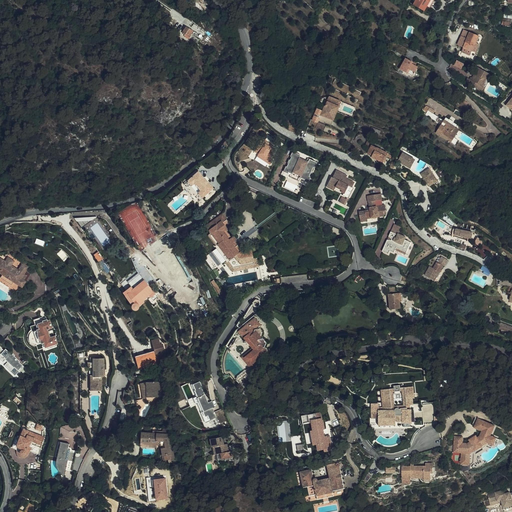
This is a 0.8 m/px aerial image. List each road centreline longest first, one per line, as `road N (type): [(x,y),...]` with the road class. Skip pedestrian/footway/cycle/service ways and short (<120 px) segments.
road 1 (residential): [(511,356),(431,335),(303,364),(303,385),(344,403),(373,452),(397,456),(433,440)]
road 2 (unclassified): [(0,223),(131,200),(216,141),(237,108),(249,65),(243,33),(214,0)]
road 3 (residential): [(63,511),(107,425),(117,380)]
